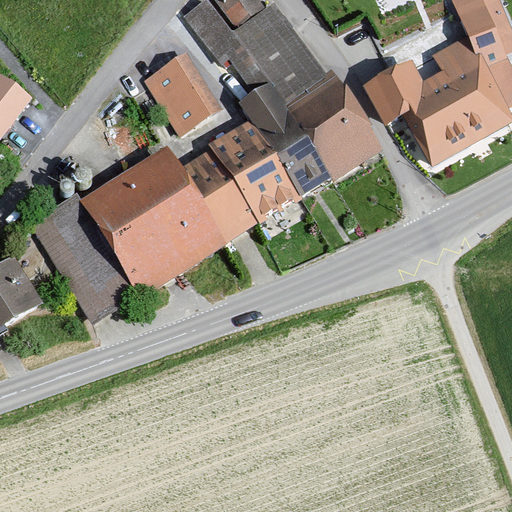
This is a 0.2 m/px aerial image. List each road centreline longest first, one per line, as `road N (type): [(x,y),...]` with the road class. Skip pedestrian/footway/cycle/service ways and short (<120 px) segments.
road 1 (secondary): [(0,399),(365,267),(511,193)]
road 2 (residential): [(0,214),(170,0)]
